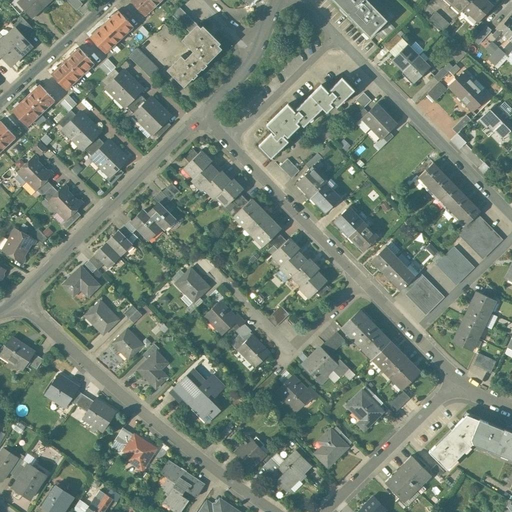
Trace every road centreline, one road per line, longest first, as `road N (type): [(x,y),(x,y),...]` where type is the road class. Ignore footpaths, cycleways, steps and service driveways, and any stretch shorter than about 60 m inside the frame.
road 1 (residential): [(278,511),(215,472),(14,301)]
road 2 (residential): [(199,118),(14,301)]
road 3 (residential): [(334,40),(511,222)]
road 4 (residential): [(364,284),(292,352),(226,283)]
road 5 (residential): [(228,146),(364,284)]
road 6 (residential): [(461,380),(320,511)]
road 7 (residential): [(0,103),(109,0)]
road 8 (residential): [(334,40),(228,146)]
road 9 (residential): [(511,240),(416,333)]
